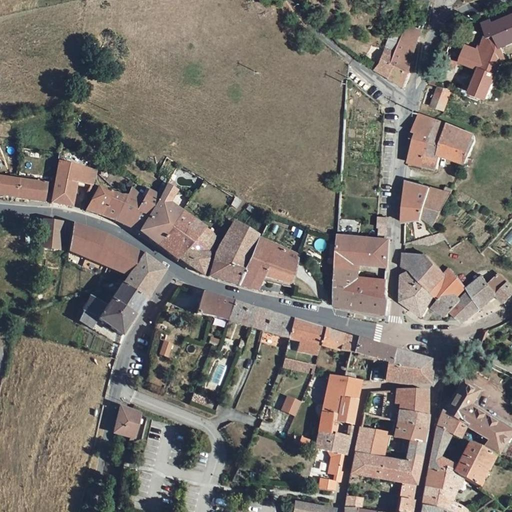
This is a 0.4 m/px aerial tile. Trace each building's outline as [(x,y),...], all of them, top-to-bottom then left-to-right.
[(500,43),(503,48),(511,44),(511,17),(493,26),(489,18),(482,23),(487,33),(493,45),(500,43)] [(405,84),(420,24),(407,19),(403,30),(397,46),(387,73),(405,84)] [(493,45),(487,33),(484,34),(480,51),(463,49),(459,67),(478,70),(473,93),(490,97),(499,64),(504,64),(504,50),(503,48),(500,43),(493,45)] [(387,73),(397,46),(388,44),(382,51),(372,46),(364,57),(371,63),(387,73)] [(429,105),(443,110),(449,93),(434,89),(432,96),(429,105)] [(409,162),(423,165),(439,169),(444,155),(466,163),(471,152),(476,131),(440,119),(435,117),(419,112),(413,130),(416,131),(409,162)] [(75,206),(79,181),(95,184),(101,168),(60,158),(53,198),(53,202),(67,204),(75,206)] [(0,191),(45,198),(48,180),(0,171),(0,191)] [(406,221),(423,219),(437,224),(449,199),(454,189),(448,188),(446,190),(434,187),(408,181),(406,221)] [(117,189),(105,183),(91,210),(105,214),(117,189)] [(145,198),(135,183),(130,196),(120,219),(144,231),(162,195),(150,188),(145,198)] [(147,232),(164,244),(182,215),(169,207),(179,190),(169,183),(162,195),(144,231),(147,232)] [(130,196),(117,189),(105,214),(120,219),(130,196)] [(185,210),(182,215),(164,244),(179,256),(181,254),(193,235),(190,232),(198,221),(185,210)] [(380,212),(379,234),(387,235),(389,212),(380,212)] [(60,222),(41,220),(38,247),(58,248),(60,222)] [(198,221),(190,232),(193,235),(203,242),(190,261),(205,270),(210,263),(219,238),(208,229),(198,221)] [(241,280),(262,232),(234,222),(227,237),(214,268),(211,272),(241,280)] [(67,250),(129,273),(145,249),(112,234),(72,223),(67,250)] [(340,230),(338,266),(358,267),(358,266),(358,257),(390,260),(391,235),(387,235),(379,234),(340,230)] [(436,230),(412,239),(413,241),(430,241),(440,237),(436,230)] [(303,248),(262,232),(241,280),(260,285),(262,277),(294,284),(297,284),(303,248)] [(203,242),(193,235),(181,254),(190,261),(203,242)] [(125,279),(124,280),(147,295),(165,264),(145,249),(129,273),(125,279)] [(404,264),(410,268),(435,294),(449,273),(428,253),(404,251),(404,264)] [(358,266),(358,267),(338,266),(337,300),(388,312),(389,277),(381,276),(367,275),(361,275),(362,266),(358,266)] [(460,295),(458,294),(466,283),(453,267),(449,273),(435,294),(438,297),(433,304),(447,314),(450,310),(462,297),(460,295)] [(422,313),(430,301),(435,294),(410,268),(403,275),(402,299),(422,313)] [(511,294),(511,279),(501,268),(489,279),(500,291),(508,299),(511,294)] [(483,272),(468,285),(470,288),(481,307),(500,291),(489,279),(483,272)] [(147,295),(124,280),(123,282),(114,296),(138,311),(147,295)] [(470,288),(462,297),(450,310),(463,321),(481,307),(470,288)] [(211,316),(212,316),(221,296),(204,291),(196,312),(211,316)] [(108,306),(95,297),(81,319),(94,327),(99,318),(124,334),(138,311),(114,296),(108,306)] [(234,300),(221,296),(212,316),(225,319),(234,300)] [(256,306),(234,300),(225,319),(249,326),(256,306)] [(268,310),(256,306),(249,326),(262,329),(268,310)] [(292,317),(268,310),(262,329),(288,336),(292,317)] [(325,327),(292,317),(288,336),(320,344),(325,327)] [(345,333),(325,327),(320,344),(339,350),(345,333)] [(339,350),(348,352),(351,353),(355,336),(345,333),(339,350)] [(355,336),(351,353),(371,358),(389,364),(393,347),(355,336)] [(159,342),(155,355),(164,358),(167,345),(159,342)] [(428,358),(393,347),(389,364),(386,377),(406,379),(426,379),(428,358)] [(280,361),(279,370),(310,373),(311,364),(280,361)] [(224,375),(225,365),(217,365),(216,374),(224,375)] [(341,378),(325,376),(323,389),(319,411),(335,414),(340,397),(354,399),(358,380),(341,378)] [(444,406),(441,406),(462,421),(454,435),(463,439),(472,443),(477,434),(482,437),(480,442),(494,450),(508,429),(468,403),(476,389),(462,380),(444,406)] [(394,387),(394,402),(423,403),(423,387),(394,387)] [(292,414),(297,401),(284,396),(279,409),(292,414)] [(319,411),(313,446),(343,451),(347,433),(336,430),(338,420),(349,422),(354,399),(340,397),(335,414),(319,411)] [(390,414),(392,414),(423,426),(424,424),(423,403),(394,402),(392,403),(390,414)] [(116,405),(110,431),(132,437),(136,411),(116,405)] [(441,406),(434,426),(445,431),(454,435),(462,421),(441,406)] [(421,440),(423,426),(392,414),(390,430),(403,434),(421,440)] [(359,426),(354,450),(380,455),(385,430),(359,426)] [(453,462),(436,456),(445,431),(434,426),(426,468),(443,473),(444,469),(460,477),(473,485),(491,452),(472,443),(463,439),(453,462)] [(418,451),(421,440),(403,434),(402,440),(406,441),(405,449),(418,451)] [(354,450),(350,470),(399,481),(412,484),(418,451),(405,449),(402,460),(386,456),(380,455),(354,450)] [(423,486),(439,491),(443,473),(426,468),(423,486)] [(422,494),(450,502),(460,477),(444,469),(443,473),(439,491),(423,486),(422,494)] [(406,511),(412,484),(399,481),(394,511),(406,511)] [(363,496),(347,493),(345,505),(361,507),(363,496)] [(454,511),(459,505),(450,502),(422,494),(420,504),(451,511),(454,511)] [(332,511),(335,506),(294,499),(290,511),(332,511)]
